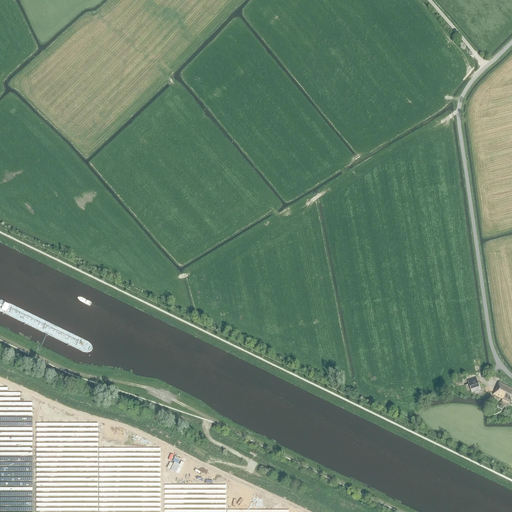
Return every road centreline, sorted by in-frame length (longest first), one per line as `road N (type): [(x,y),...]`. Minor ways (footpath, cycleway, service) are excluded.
road 1 (track): [(0,337),(78,374),(150,389),(402,511)]
road 2 (unclassified): [(511,376),(491,346),(458,117),(465,89),(511,41)]
